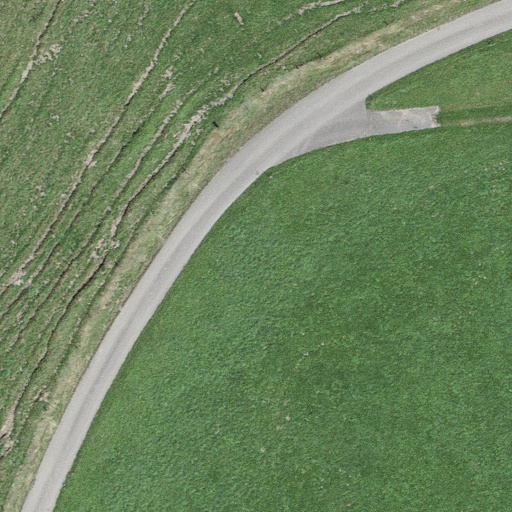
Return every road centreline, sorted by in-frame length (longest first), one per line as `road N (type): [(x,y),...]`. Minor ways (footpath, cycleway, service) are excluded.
road 1 (unclassified): [(511,13),(360,83),(242,169),(166,266),(76,423),(36,511)]
road 2 (track): [(284,132),(511,110)]
